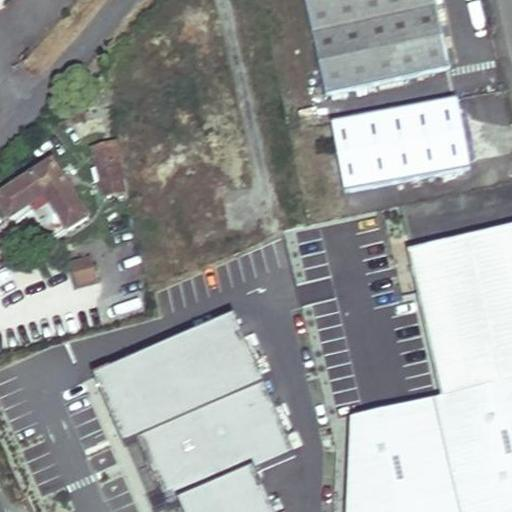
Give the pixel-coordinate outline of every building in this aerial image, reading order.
[(438,0),(305,0),(329,97),(455,68),(438,0)] [(135,141),(198,128),(188,77),(111,92),(118,131),(133,128),(135,141)] [(106,80),(85,84),(90,112),(112,108),(106,80)] [(476,169),(462,99),(336,124),(351,195),(476,169)] [(198,128),(135,141),(137,150),(200,138),(198,128)] [(119,163),(122,162),(119,143),(95,148),(103,195),(115,193),(115,197),(125,195),(124,191),(119,163)] [(119,163),(124,191),(128,190),(122,162),(119,163)] [(46,197),(68,231),(88,218),(53,163),(0,197),(0,204),(10,220),(31,207),(46,197)] [(209,180),(188,184),(200,251),(228,246),(217,185),(210,187),(209,180)] [(46,197),(31,207),(53,241),(68,231),(46,197)] [(316,224),(287,230),(298,282),(326,276),(316,224)] [(511,228),(409,252),(442,400),(511,383),(511,228)] [(94,258),(71,262),(76,288),(99,284),(94,258)] [(511,511),(511,383),(442,400),(352,420),(350,511),(511,511)]
